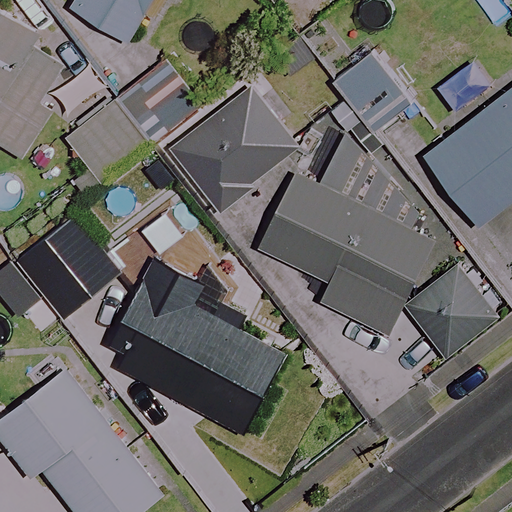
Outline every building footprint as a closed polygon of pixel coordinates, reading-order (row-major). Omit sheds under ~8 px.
[(78,0),(76,5),(133,39),(155,0),(78,0)] [(82,72),(0,15),(0,133),(26,152),(82,72)] [(413,101),(374,52),(340,80),(379,128),(413,101)] [(204,106),(168,61),(126,95),(162,140),(204,106)] [(511,86),(428,152),(484,223),(511,201),(511,86)] [(267,159),(221,101),(161,148),(207,206),(267,159)] [(152,150),(120,103),(73,135),(95,167),(78,179),(88,194),(152,150)] [(432,210),(395,151),(329,117),(265,248),(336,282),(326,303),(392,335),(438,240),(421,232),(432,210)] [(125,269),(79,213),(22,259),(68,315),(125,269)] [(249,305),(161,258),(115,344),(137,356),(131,367),(248,430),(289,352),(239,325),(249,305)] [(140,511),(167,490),(62,360),(34,382),(39,389),(0,420),(0,427),(36,473),(46,465),(83,511),(140,511)]
